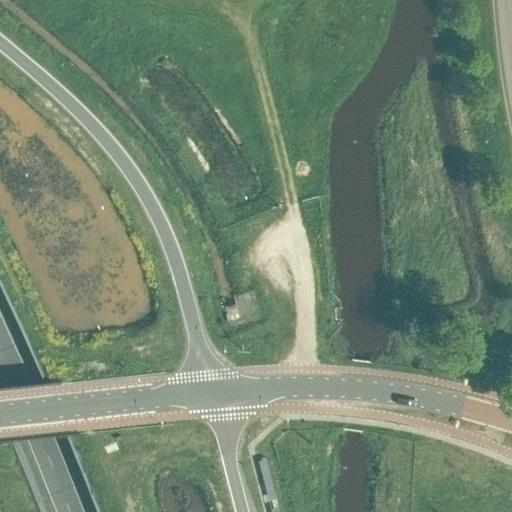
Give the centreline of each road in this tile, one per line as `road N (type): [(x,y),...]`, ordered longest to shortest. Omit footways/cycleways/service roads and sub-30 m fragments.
road 1 (trunk): [(208,391),(180,277),(141,188),(72,106),(0,42)]
road 2 (tertiary): [(208,391),(387,391),(511,421)]
road 3 (primary): [(0,413),(208,391)]
road 4 (trunk): [(72,511),(0,339)]
road 5 (trunk): [(241,511),(220,411),(208,391)]
